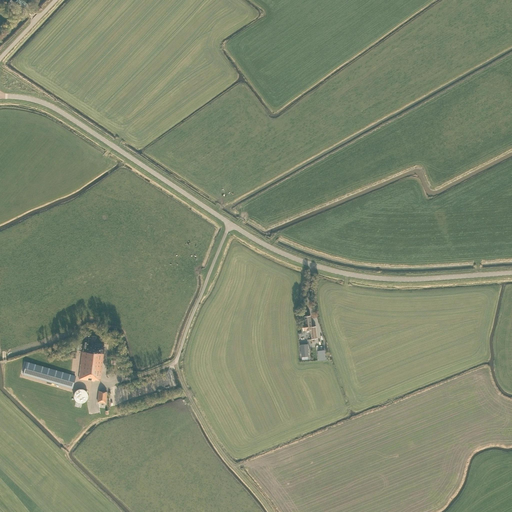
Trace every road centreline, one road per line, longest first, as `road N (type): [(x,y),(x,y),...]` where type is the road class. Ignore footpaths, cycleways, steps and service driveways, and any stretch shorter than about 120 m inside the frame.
road 1 (tertiary): [(511,272),(349,274),(276,250),(231,223)]
road 2 (tertiary): [(231,223),(55,108),(0,96)]
road 3 (track): [(175,361),(208,432),(271,511)]
road 4 (unclassified): [(175,361),(231,223)]
